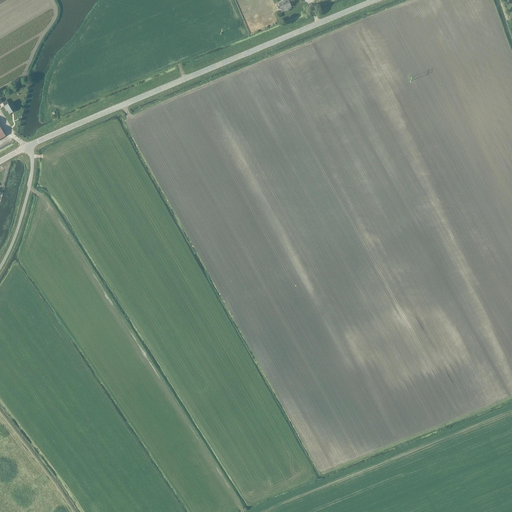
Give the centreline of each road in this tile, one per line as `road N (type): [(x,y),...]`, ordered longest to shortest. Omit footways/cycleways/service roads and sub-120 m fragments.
road 1 (unclassified): [(29,146),(378,0)]
road 2 (unclassified): [(0,267),(27,193),(29,146)]
